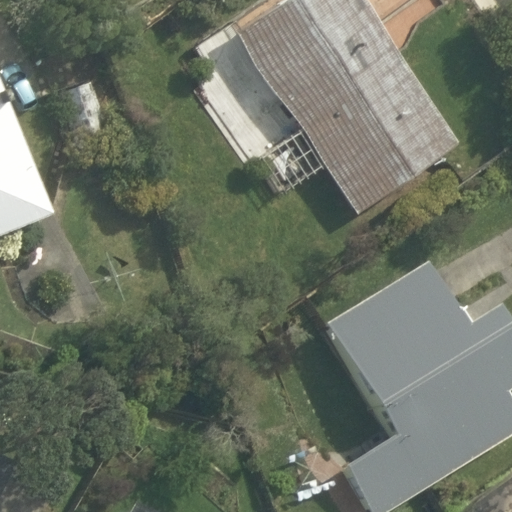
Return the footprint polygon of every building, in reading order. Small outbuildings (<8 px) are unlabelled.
[(455,145),(355,0),(279,0),(228,36),(353,217),(455,145)] [(0,237),(46,218),(0,105),(0,237)] [(459,328),(420,265),(321,325),(388,434),(336,465),(365,511),(387,511),(511,435),(511,411),(501,394),(511,388),(511,344),(490,309),(459,328)] [(0,481),(9,464),(0,459),(0,481)] [(144,511),(125,502),(119,511),(144,511)]
